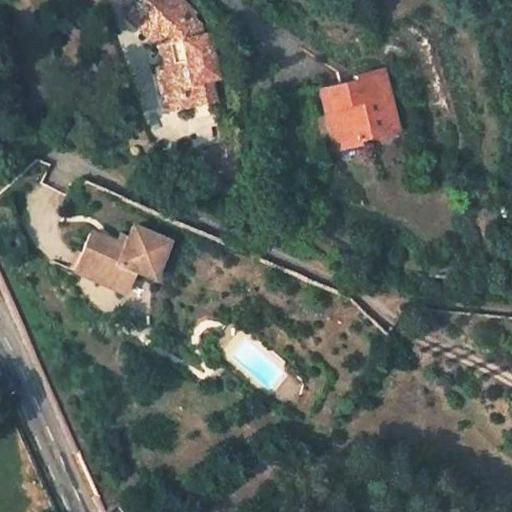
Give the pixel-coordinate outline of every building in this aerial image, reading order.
[(132,0),(128,4),(135,12),(147,0),(132,0)] [(187,94),(189,105),(216,100),(213,78),(219,78),(212,34),(205,35),(204,25),(193,15),(199,9),(190,0),(147,0),(135,12),(160,37),(164,36),(166,54),(158,56),(165,98),(187,94)] [(358,141),(356,131),(367,129),(369,133),(394,129),(381,68),(349,74),(352,83),(341,86),(339,79),(322,82),(326,104),(333,103),(336,117),(325,119),(330,146),(358,141)] [(325,119),(336,117),(333,103),(326,104),(322,82),(317,83),(325,119)] [(167,108),(189,105),(187,94),(165,98),(167,108)] [(120,292),(132,269),(151,278),(168,241),(134,225),(127,239),(124,247),(116,243),(90,231),(73,268),(120,292)] [(116,243),(124,247),(127,239),(119,235),(116,243)]
